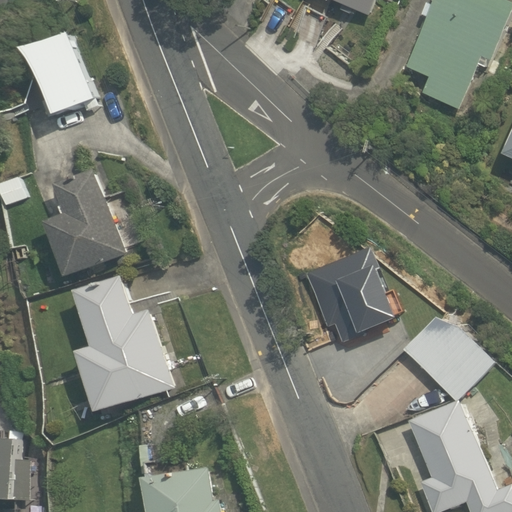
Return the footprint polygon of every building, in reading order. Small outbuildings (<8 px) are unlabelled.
[(451,0),(419,70),(436,78),(428,96),(464,113),(489,60),(499,65),(511,37),(511,5),(501,0),(451,0)] [(86,26),(46,41),(71,107),(111,92),(86,26)] [(78,211),(61,216),(80,272),(134,253),(107,172),(69,185),(78,211)] [(133,269),(89,282),(106,340),(90,344),(109,408),(184,386),(160,304),(145,308),(133,269)] [(449,314),(411,348),(459,402),(498,367),(449,314)] [(456,511),(469,506),(472,511),(511,511),(511,467),(481,399),(464,407),(416,428),(438,477),(426,482),(439,511),(456,511)] [(38,432),(0,429),(0,493),(35,496),(38,432)] [(157,473),(162,511),(227,511),(220,463),(157,473)]
